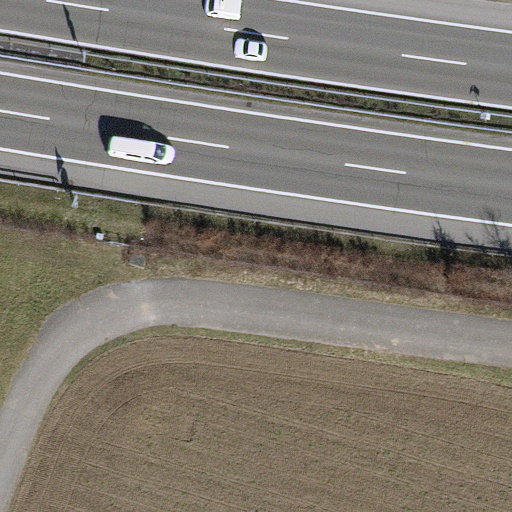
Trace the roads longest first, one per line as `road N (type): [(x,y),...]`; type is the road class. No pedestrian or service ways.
road 1 (motorway): [(0,113),(511,190)]
road 2 (motorway): [(511,67),(61,0)]
